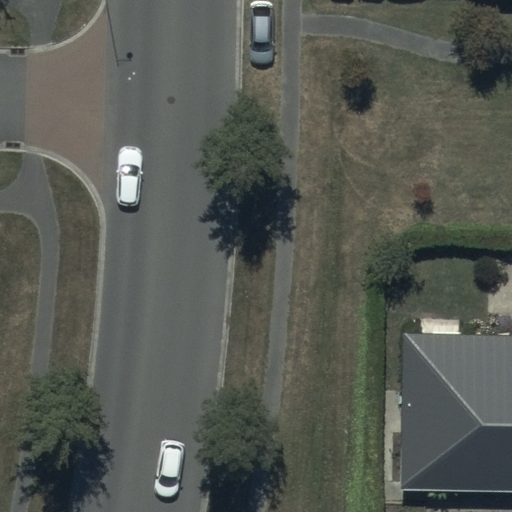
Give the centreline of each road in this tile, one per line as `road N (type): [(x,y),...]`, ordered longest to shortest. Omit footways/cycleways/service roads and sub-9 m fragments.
road 1 (tertiary): [(136,511),(167,247),(172,101)]
road 2 (residential): [(172,101),(0,97)]
